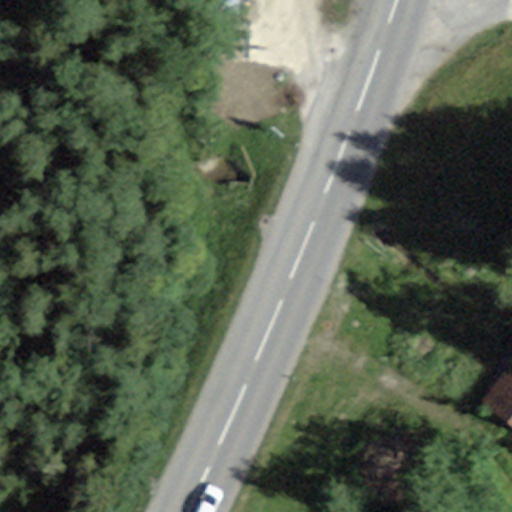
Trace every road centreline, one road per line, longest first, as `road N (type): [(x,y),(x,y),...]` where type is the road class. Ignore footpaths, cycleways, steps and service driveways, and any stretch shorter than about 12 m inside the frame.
road 1 (secondary): [(396,0),(335,166),(183,511)]
road 2 (track): [(265,332),(511,449)]
road 3 (track): [(391,15),(511,0)]
